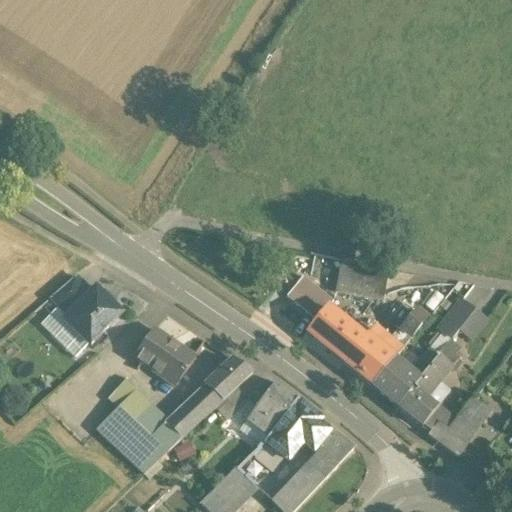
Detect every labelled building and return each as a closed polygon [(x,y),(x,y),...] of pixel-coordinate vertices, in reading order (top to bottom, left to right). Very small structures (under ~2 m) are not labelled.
[(379,273),(340,266),(335,295),(374,302),(379,273)] [(75,280),(49,302),(68,320),(91,296),(75,280)] [(285,300),(317,324),(326,312),(333,304),(302,280),(285,300)] [(120,317),(95,293),(91,296),(68,320),(64,324),(89,349),(120,317)] [(424,305),(430,313),(443,303),(436,295),(424,305)] [(459,306),(437,334),(451,345),(459,334),(473,317),(459,306)] [(307,336),(343,366),(362,342),(326,312),(317,324),(307,336)] [(414,314),(400,331),(412,341),(426,324),(414,314)] [(485,326),(473,317),(459,334),(471,343),(485,326)] [(195,361),(153,332),(133,362),(174,390),(195,361)] [(393,363),(366,341),(364,343),(362,342),(343,366),(371,389),(393,363)] [(393,363),(371,389),(396,411),(437,361),(439,359),(430,353),(410,376),(393,363)] [(454,365),(442,355),(439,359),(437,361),(449,371),(454,365)] [(437,361),(396,411),(422,432),(437,412),(425,403),(449,371),(437,361)] [(166,426),(164,428),(180,444),(215,411),(235,393),(252,377),(232,364),(166,426)] [(463,375),(457,371),(454,375),(460,379),(463,375)] [(295,404),(265,382),(252,396),(261,404),(247,423),(269,438),(270,438),(295,404)] [(133,394),(124,385),(107,403),(117,411),(133,394)] [(472,401),(460,391),(453,400),(465,410),(472,401)] [(235,393),(215,411),(226,424),(247,403),(235,393)] [(166,426),(133,394),(117,411),(166,458),(180,444),(164,428),(166,426)] [(465,410),(447,433),(466,448),(490,415),(472,401),(465,410)] [(318,421),(295,404),(270,438),(269,438),(259,450),(271,463),(289,441),(300,448),(318,421)] [(117,411),(95,434),(143,479),(166,458),(117,411)] [(446,433),(436,427),(427,440),(456,461),(466,448),(447,433),(446,433)] [(353,451),(331,433),(316,450),(323,456),(305,475),(319,488),(353,451)] [(259,450),(235,474),(248,485),(271,463),(259,450)] [(235,474),(200,509),(202,511),(221,511),(248,485),(235,474)] [(305,475),(271,509),(274,511),(296,511),(319,488),(305,475)]
